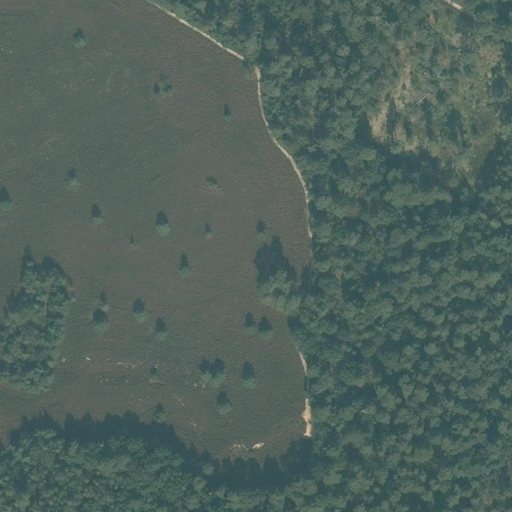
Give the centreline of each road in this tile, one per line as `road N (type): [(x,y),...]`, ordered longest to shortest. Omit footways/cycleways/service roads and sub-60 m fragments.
road 1 (track): [(257,73),(511,235)]
road 2 (track): [(144,0),(257,73)]
